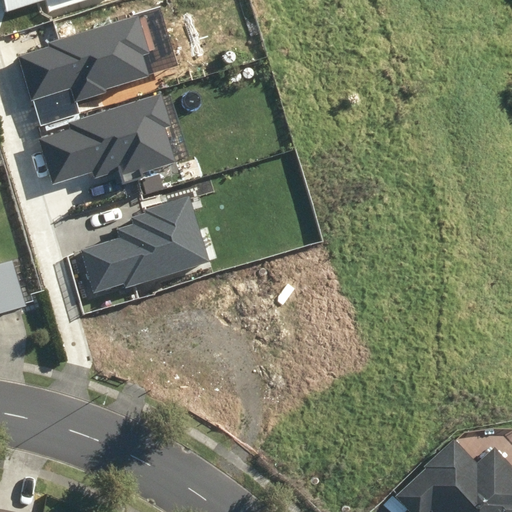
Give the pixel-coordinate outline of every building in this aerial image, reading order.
[(6,0),(9,8),(37,0),(47,0),(51,12),(92,0),(6,0)] [(151,53),(138,15),(49,43),(50,47),(17,57),(31,102),(70,89),(74,102),(107,92),(106,89),(149,76),(142,56),(151,53)] [(168,123),(159,94),(68,122),(70,128),(37,138),(52,186),(93,173),(95,179),(116,173),(117,177),(172,161),(161,125),(168,123)] [(125,287),(209,262),(189,196),(144,210),(145,213),(131,217),(133,224),(117,229),(120,237),(80,249),(93,293),(124,283),(125,287)] [(0,312),(28,304),(16,262),(0,266),(0,312)] [(406,511),(425,511),(430,508),(432,511),(511,511),(511,468),(492,446),(474,463),(455,442),(393,498),(406,511)]
